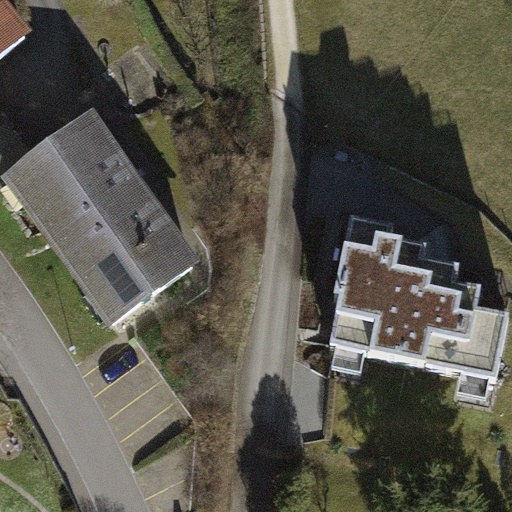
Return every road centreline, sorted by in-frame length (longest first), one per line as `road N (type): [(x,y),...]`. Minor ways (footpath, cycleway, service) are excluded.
road 1 (residential): [(292,105),(254,511)]
road 2 (residential): [(0,291),(35,333),(126,511)]
